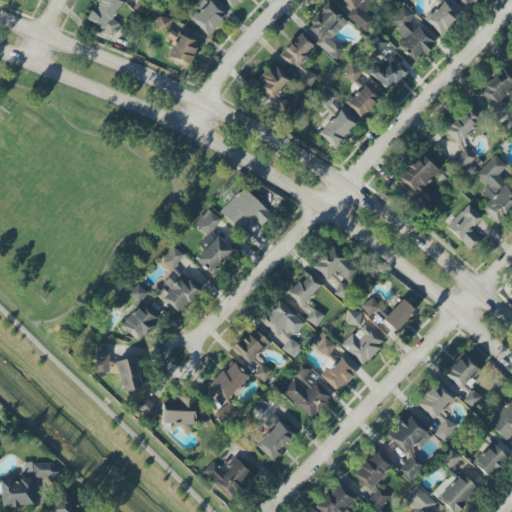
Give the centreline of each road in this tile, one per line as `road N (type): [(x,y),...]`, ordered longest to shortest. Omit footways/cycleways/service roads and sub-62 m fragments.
road 1 (secondary): [(0,50),(190,132),(329,207),(511,359)]
road 2 (secondary): [(511,319),(350,184),(205,105),(0,17)]
road 3 (residential): [(511,12),(195,345)]
road 4 (residential): [(271,511),(511,260)]
road 5 (residential): [(190,132),(234,59),(286,0)]
